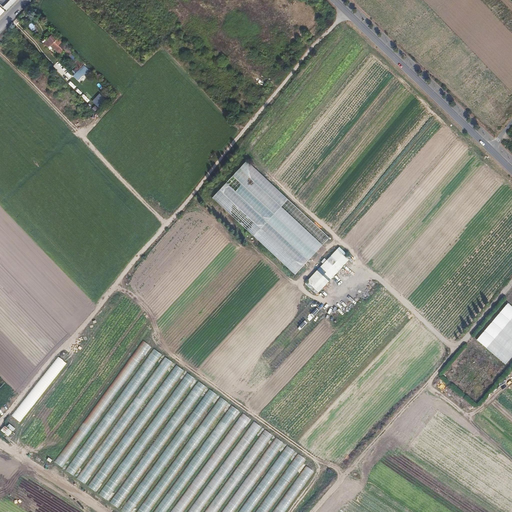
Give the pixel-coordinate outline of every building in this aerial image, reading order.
[(0,0),(0,4),(3,8),(11,0),(0,0)] [(63,49),(61,47),(59,46),(63,42),(58,38),(52,44),(60,52),(63,49)] [(59,63),(57,65),(70,77),(72,75),(59,63)] [(87,76),(91,71),(86,66),(83,70),(81,68),(74,76),(79,81),(85,74),(87,76)] [(87,91),(82,96),(88,102),(93,97),(87,91)] [(102,98),(97,104),(101,107),(106,101),(102,98)] [(332,238),(248,161),(214,198),(297,275),(332,238)] [(350,260),(338,249),(306,282),(318,293),(350,260)] [(511,307),(507,303),(475,340),(505,366),(511,357),(511,307)] [(152,347),(143,341),(54,463),(63,469),(152,347)] [(163,354),(154,348),(65,470),(74,476),(163,354)] [(174,363),(165,357),(76,478),(85,484),(174,363)] [(63,367),(66,364),(61,358),(58,362),(63,367)] [(185,371),(176,365),(87,487),(96,493),(185,371)] [(197,378),(188,373),(99,494),(108,500),(197,378)] [(208,387),(199,381),(110,502),(119,509),(208,387)] [(19,422),(44,392),(37,386),(12,415),(19,422)] [(133,511),(218,395),(209,389),(121,511),(122,511),(133,511)] [(150,511),(230,403),(221,397),(137,511),(150,511)] [(167,511),(241,411),(232,405),(154,511),(167,511)] [(183,511),(251,419),(242,413),(170,511),(183,511)] [(200,511),(263,427),(254,421),(187,511),(200,511)] [(16,434),(13,432),(16,429),(9,423),(2,431),(12,439),(16,434)] [(217,511),(274,435),(265,430),(204,511),(217,511)] [(234,511),(285,443),(276,437),(221,511),(234,511)] [(251,511),(296,451),(287,445),(238,511),(251,511)] [(268,511),(307,459),(298,453),(255,511),(268,511)] [(285,511),(314,472),(306,466),(272,511),(285,511)]
